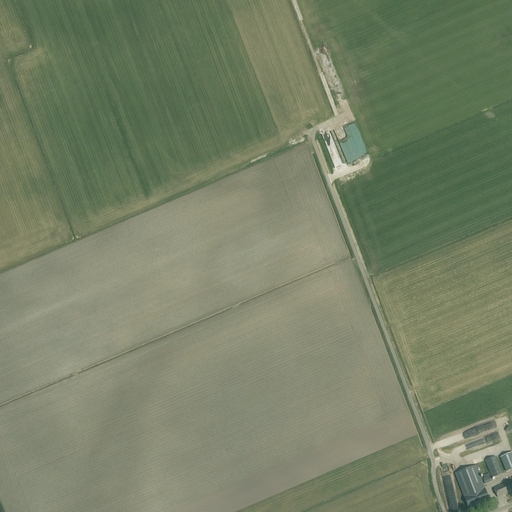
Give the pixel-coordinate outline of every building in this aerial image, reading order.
[(438,449),(450,445),(448,439),(445,440),(446,444),(442,445),(441,443),(436,444),(438,449)] [(511,453),(501,458),(507,472),(511,469),(511,453)] [(502,474),(495,457),(485,461),(492,478),(502,474)] [(490,502),(476,466),(455,474),(465,500),(469,510),(490,502)] [(493,482),(491,476),(483,479),(485,485),(493,482)] [(511,491),(511,486),(510,481),(503,484),(504,485),(494,489),(498,498),(505,495),(504,494),(506,493),(506,494),(511,491)]
